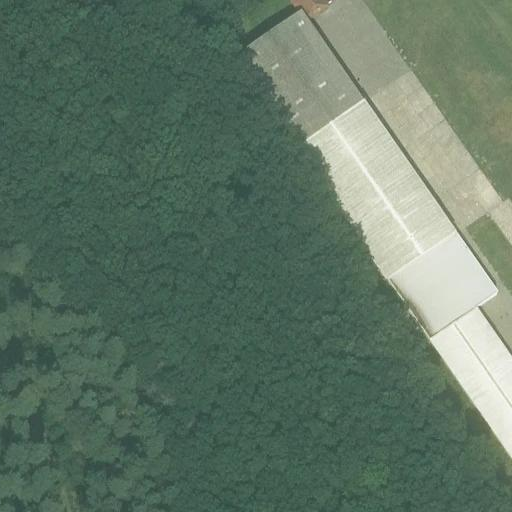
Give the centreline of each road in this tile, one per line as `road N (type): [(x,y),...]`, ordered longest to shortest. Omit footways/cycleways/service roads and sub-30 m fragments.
road 1 (track): [(511,506),(184,0)]
road 2 (track): [(0,292),(71,511)]
